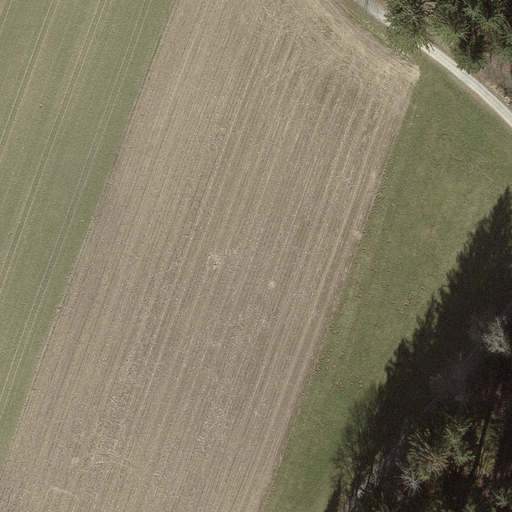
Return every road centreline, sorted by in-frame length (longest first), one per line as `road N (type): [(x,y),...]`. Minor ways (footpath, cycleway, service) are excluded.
road 1 (track): [(511,308),(349,511)]
road 2 (track): [(361,0),(511,119)]
